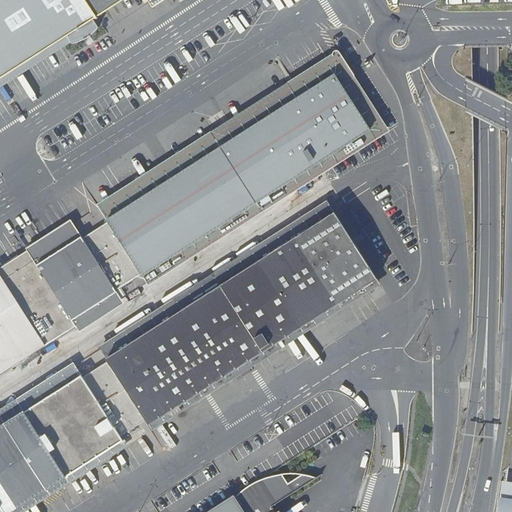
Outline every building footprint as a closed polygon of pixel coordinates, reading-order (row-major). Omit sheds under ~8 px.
[(0,0),(0,79),(68,37),(72,44),(80,42),(84,40),(88,38),(91,35),(94,33),(96,30),(98,27),(94,20),(97,18),(97,17),(123,0),(148,0),(153,7),(164,0),(0,0)] [(0,374),(125,294),(121,287),(141,274),(143,276),(145,275),(149,282),(261,210),(257,203),(276,191),(279,196),(284,193),(281,188),(320,163),(340,194),(391,161),(375,136),(385,130),(337,55),(289,86),(297,98),(221,146),(213,134),(100,206),(108,219),(107,219),(108,222),(82,238),(73,223),(28,252),(28,251),(0,268),(0,374)] [(99,346),(106,359),(132,342),(126,333),(329,203),(327,200),(99,346)] [(81,374),(0,426),(0,511),(12,511),(124,442),(121,436),(146,420),(149,426),(378,279),(329,203),(126,333),(132,342),(106,359),(108,361),(83,377),(81,374)] [(0,409),(0,426),(81,374),(73,362),(0,409)] [(207,511),(280,511),(279,510),(276,511),(275,511),(271,506),(320,474),(319,474),(315,476),(310,474),(302,473),(287,482),(281,473),(255,481),(245,488),(235,497),(234,495),(207,511)] [(511,511),(511,482),(502,481),(497,511),(511,511)]
